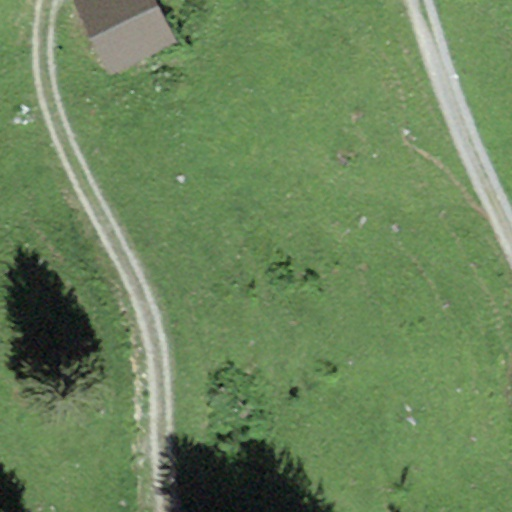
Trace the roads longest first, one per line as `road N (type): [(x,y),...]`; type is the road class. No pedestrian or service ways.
road 1 (track): [(163,511),(141,306),(46,114),(38,22),(46,0)]
road 2 (track): [(511,247),(410,0)]
